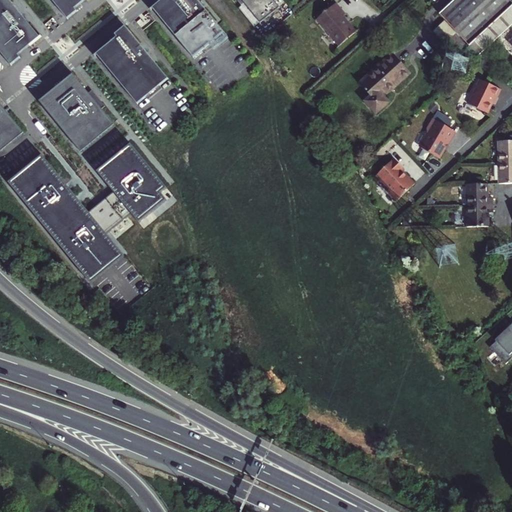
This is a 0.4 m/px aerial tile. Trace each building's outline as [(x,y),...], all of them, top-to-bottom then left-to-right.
[(19,54),(41,36),(11,0),(0,0),(0,50),(12,65),(21,58),(19,54)] [(56,0),(67,12),(81,0),(56,0)] [(152,9),(153,9),(191,56),(223,30),(197,0),(162,0),(150,10),(151,10),(152,9)] [(241,7),(256,27),(286,3),(283,0),(242,0),(245,4),(241,7)] [(474,59),(484,49),(511,22),(511,8),(504,0),(454,0),(440,14),(470,46),(465,50),(474,59)] [(337,3),(317,20),(339,47),(356,33),(343,17),(346,15),(337,3)] [(453,33),(442,22),(434,30),(444,41),(453,33)] [(167,79),(124,26),(114,35),(116,37),(93,56),(94,56),(95,55),(136,104),(167,79)] [(413,73),(393,53),(360,84),(373,97),(367,102),(378,114),(390,104),(385,99),(413,73)] [(74,76),(41,102),(83,153),(115,126),(102,110),(106,107),(102,102),(98,105),(74,76)] [(500,91),(479,81),(467,105),(486,115),(494,98),(496,99),(500,91)] [(0,153),(24,134),(6,112),(0,104),(0,153)] [(426,134),(420,145),(421,150),(438,159),(443,149),(441,148),(444,143),(446,144),(453,132),(431,119),(425,130),(426,134)] [(511,141),(498,142),(499,163),(511,162),(511,141)] [(89,214),(43,157),(9,184),(91,285),(125,258),(106,235),(131,214),(140,224),(167,202),(162,195),(167,190),(132,147),(99,174),(114,193),(89,214)] [(396,161),(378,178),(392,192),(389,194),(398,204),(417,187),(408,177),(407,179),(403,174),(406,172),(396,161)] [(511,162),(499,163),(499,184),(511,184),(511,162)] [(490,198),(489,185),(467,185),(468,206),(494,206),(494,198),(490,198)] [(490,213),(494,213),(494,206),(468,206),(468,228),(490,228),(490,213)] [(506,333),(485,352),(500,369),(509,361),(507,358),(511,352),(511,325),(505,332),(506,333)] [(511,379),(510,378),(499,388),(503,392),(511,384),(511,379)]
